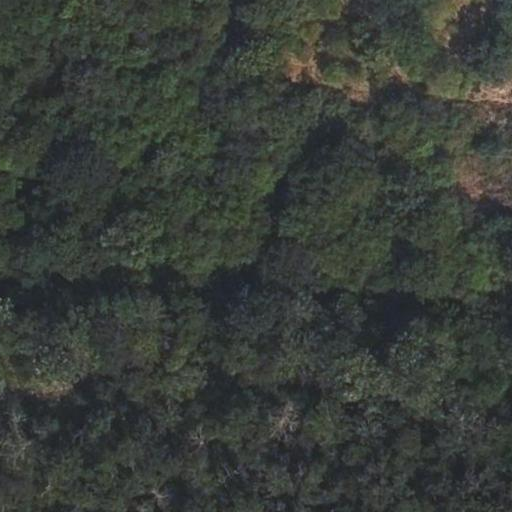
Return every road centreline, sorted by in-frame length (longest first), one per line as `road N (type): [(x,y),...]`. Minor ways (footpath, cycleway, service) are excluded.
road 1 (track): [(511,102),(0,64)]
road 2 (track): [(0,277),(511,297)]
road 3 (track): [(71,511),(69,468),(19,278)]
